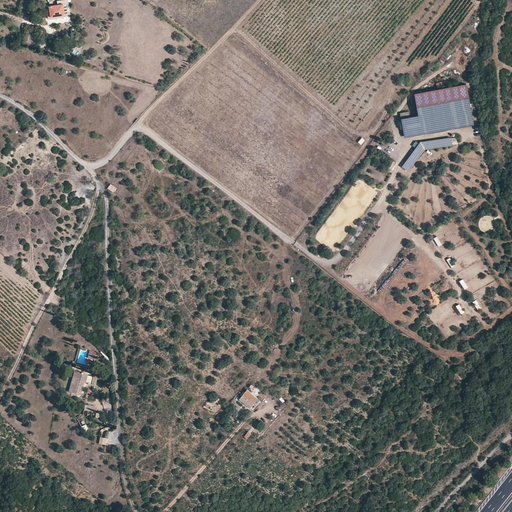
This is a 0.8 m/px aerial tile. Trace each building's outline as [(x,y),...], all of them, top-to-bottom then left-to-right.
[(65,0),(56,0),(57,5),(50,6),(51,17),(58,16),(64,15),(63,0),(65,0)] [(467,86),(415,95),(419,117),(402,120),(405,138),(474,125),(467,86)] [(409,111),(399,113),(401,120),(410,118),(409,111)] [(452,146),(451,139),(421,143),(425,150),(452,146)] [(409,172),(425,150),(421,143),(402,167),(409,172)] [(391,160),(388,166),(393,169),(396,163),(391,160)] [(108,188),(113,193),(116,188),(111,184),(108,188)] [(450,258),(446,260),(451,268),(455,266),(450,258)] [(459,304),(456,306),(461,315),(464,313),(459,304)] [(94,359),(97,355),(92,351),(89,354),(94,359)] [(74,370),(68,391),(81,394),(82,387),(84,382),(86,383),(88,374),(74,370)] [(257,398),(247,390),(239,399),(250,408),(254,403),(257,398)]
